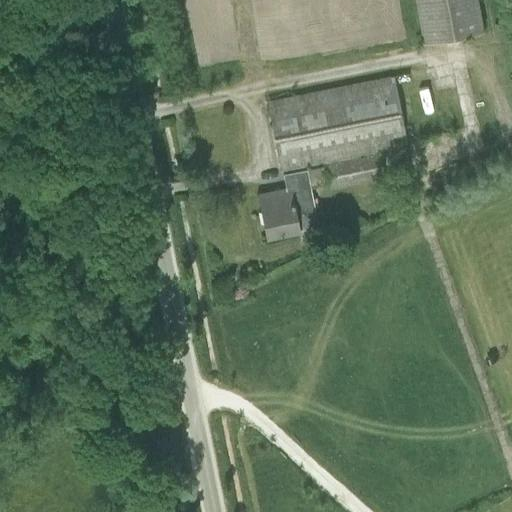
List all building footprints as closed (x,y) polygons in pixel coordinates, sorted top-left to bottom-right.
[(248,0),(255,33),(399,6),(397,0),(248,0)] [(413,0),(421,41),(483,30),(477,0),(413,0)] [(264,75),(417,47),(411,15),(258,44),(264,75)] [(406,145),(392,77),(268,102),(282,170),(323,161),(328,187),(382,176),(377,150),(406,145)] [(258,194),(266,236),(317,226),(306,169),(282,174),(285,185),(288,185),(289,188),(258,194)]
